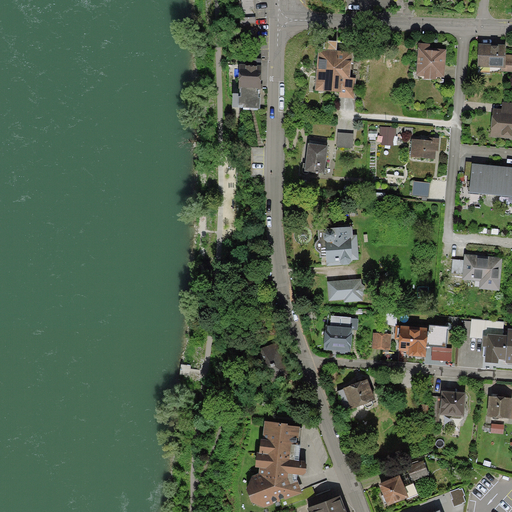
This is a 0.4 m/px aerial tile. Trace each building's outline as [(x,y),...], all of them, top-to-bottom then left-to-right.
[(257,38),(256,17),(239,18),(240,38),(257,38)] [(506,46),(479,44),(478,68),(501,69),(505,69),(505,62),(506,46)] [(447,51),(419,49),(416,75),(424,76),(424,79),(435,80),(435,77),(444,78),(447,51)] [(353,53),(318,50),(314,92),(339,94),(338,99),(355,101),(357,76),(351,76),(353,53)] [(511,62),(505,62),(505,69),(501,69),(501,72),(511,72),(511,62)] [(261,67),(239,67),(239,110),(260,110),(261,67)] [(503,109),(494,109),(492,136),(511,137),(511,102),(503,102),(503,109)] [(382,145),(394,145),(394,136),(397,136),(397,127),(380,127),(380,136),(382,136),(382,145)] [(354,134),(338,133),(337,147),(353,148),(354,134)] [(421,142),(412,141),(410,158),(436,160),(436,151),(438,151),(439,140),(421,138),(421,142)] [(303,173),(325,175),(329,147),(307,144),(303,173)] [(511,168),(503,168),(482,166),(472,164),(469,194),(511,198),(511,168)] [(430,183),(414,182),(412,196),(429,197),(430,183)] [(352,228),(323,229),(324,263),(340,263),(344,266),(349,265),(351,262),(351,259),(357,259),(356,237),(352,237),(352,228)] [(502,259),(465,255),(462,279),(481,281),(480,287),(498,289),(502,259)] [(360,281),(328,283),(329,300),(345,299),(345,302),(362,300),(362,296),(364,293),(364,287),(361,285),(360,281)] [(331,329),(326,329),(324,349),(350,351),(352,331),(349,331),(350,319),(332,317),(331,329)] [(274,333),(269,320),(257,324),(262,338),(274,333)] [(396,327),(395,340),(400,340),(399,351),(409,352),(408,358),(425,359),(426,347),(427,334),(427,329),(396,327)] [(427,334),(426,347),(447,348),(448,328),(430,327),(430,334),(427,334)] [(511,329),(509,329),(509,335),(485,334),(482,364),(498,365),(499,361),(506,361),(506,364),(511,364),(511,329)] [(391,335),(374,334),(373,349),(390,350),(391,335)] [(277,344),(261,350),(264,358),(262,364),(265,375),(274,383),(290,377),(277,344)] [(352,410),(375,401),(367,380),(338,391),(345,411),(351,408),(352,410)] [(465,418),(466,395),(441,394),(440,417),(465,418)] [(511,398),(489,397),(488,418),(511,419),(511,398)] [(298,461),(300,428),(265,424),(263,441),(262,441),(260,457),(258,456),(256,468),(259,469),(259,475),(251,477),(246,490),(251,504),(265,509),(301,495),(296,483),(297,476),(305,477),(306,462),(298,461)] [(504,426),(492,424),(491,433),(503,434),(504,426)] [(428,473),(422,459),(406,464),(411,479),(428,473)] [(408,496),(399,475),(378,484),(387,505),(408,496)] [(459,489),(450,492),(453,499),(451,500),(454,508),(464,504),(463,503),(465,502),(463,496),(465,496),(462,489),(460,490),(459,489)] [(345,511),(340,497),(309,509),(310,511),(345,511)]
